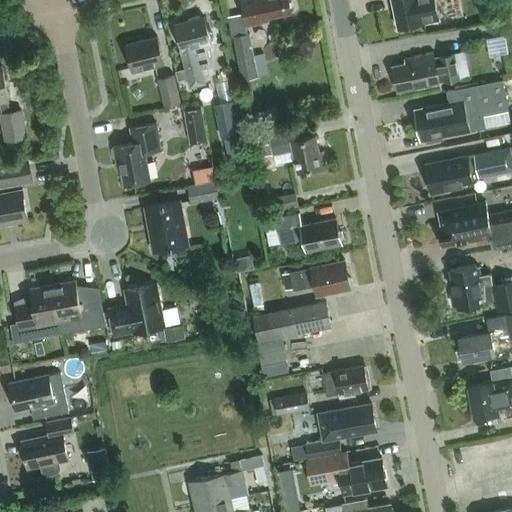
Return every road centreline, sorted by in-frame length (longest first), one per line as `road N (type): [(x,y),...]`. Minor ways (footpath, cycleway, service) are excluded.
road 1 (tertiary): [(438,511),(336,0)]
road 2 (residential): [(0,261),(73,247),(95,222),(54,4)]
